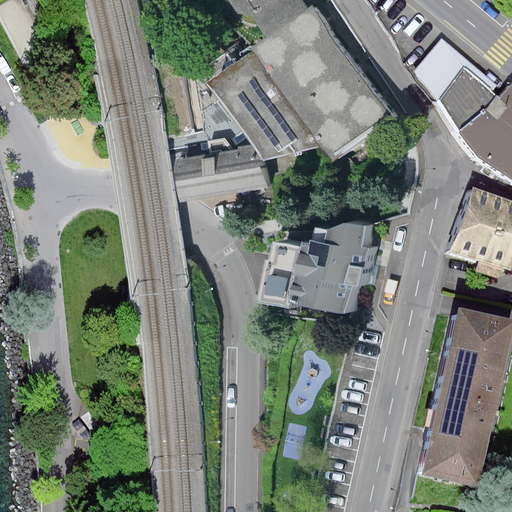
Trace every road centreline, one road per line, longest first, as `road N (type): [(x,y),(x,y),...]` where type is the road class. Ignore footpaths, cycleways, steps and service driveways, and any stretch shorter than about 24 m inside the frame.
road 1 (residential): [(367,511),(445,165),(348,0)]
road 2 (residential): [(37,196),(141,200),(210,236),(228,256),(246,322),(243,511)]
road 3 (residential): [(56,447),(37,196)]
